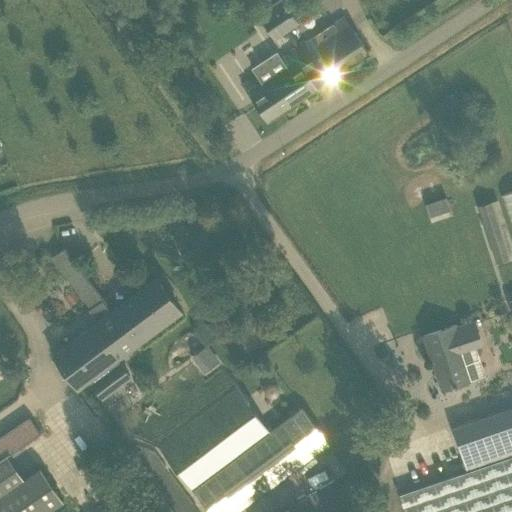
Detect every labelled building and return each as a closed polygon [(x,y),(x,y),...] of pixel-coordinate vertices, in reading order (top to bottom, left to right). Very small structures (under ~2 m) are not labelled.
[(273,10),(287,30),(299,22),(285,2),(281,4),(273,10)] [(287,30),(273,10),(261,18),(275,39),(287,30)] [(300,63),(316,88),(369,53),(352,28),(351,28),(344,16),(297,47),(305,60),(300,63)] [(312,91),(316,88),(300,63),(305,60),(297,47),(295,49),(281,59),(284,64),(261,79),(258,74),(243,84),(255,102),(236,114),(249,133),(275,116),(312,91)] [(511,191),(500,195),(511,228),(511,191)] [(425,203),(429,216),(448,210),(450,209),(446,197),(425,203)] [(511,257),(511,244),(498,199),(478,205),(496,263),(511,257)] [(99,223),(105,230),(113,224),(107,216),(99,223)] [(129,376),(116,358),(180,310),(156,278),(53,354),(77,387),(88,379),(101,397),(129,376)] [(302,310),(286,287),(241,320),(257,342),(302,310)] [(474,319),(456,326),(456,324),(423,335),(442,389),(484,375),(474,345),(482,342),(474,319)] [(207,344),(197,352),(209,369),(220,361),(207,344)] [(0,423),(13,444),(43,426),(36,414),(24,421),(0,383),(0,423)] [(270,398),(271,398),(273,398),(274,398),(275,397),(277,396),(278,395),(278,394),(279,393),(279,391),(279,390),(279,388),(278,387),(277,386),(276,385),(275,384),(274,383),(272,383),(271,383),(269,384),(268,384),(267,385),(266,386),(265,387),(264,389),(264,390),(264,392),(265,393),(265,395),(266,396),(267,397),(268,397),(270,398)] [(191,489),(269,431),(236,387),(158,444),(191,489)] [(511,511),(511,406),(452,427),(466,470),(399,493),(405,511),(511,511)] [(269,431),(191,489),(207,511),(234,511),(329,442),(303,407),(269,431)] [(40,467),(0,493),(0,511),(47,511),(63,501),(40,467)]
